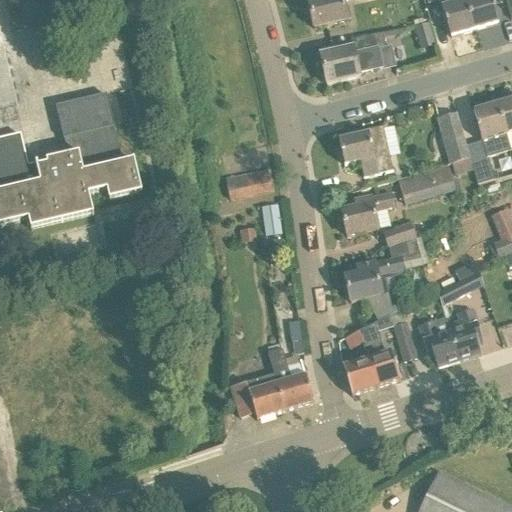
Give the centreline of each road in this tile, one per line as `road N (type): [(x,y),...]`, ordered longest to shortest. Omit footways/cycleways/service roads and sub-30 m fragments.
road 1 (residential): [(338,433),(289,124)]
road 2 (residential): [(289,124),(511,59)]
road 3 (tertiary): [(287,448),(93,511)]
road 4 (tertiary): [(338,433),(511,378)]
road 5 (residential): [(289,124),(255,0)]
